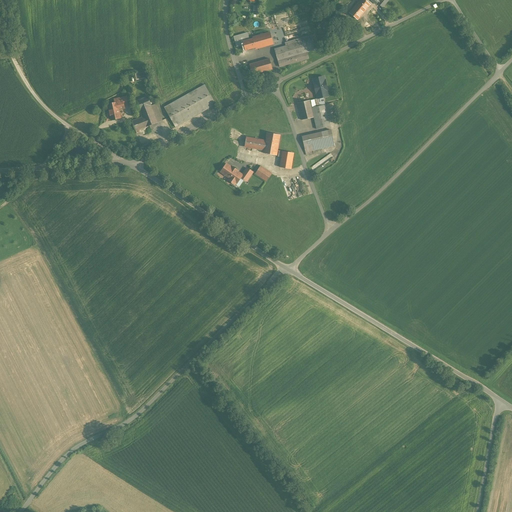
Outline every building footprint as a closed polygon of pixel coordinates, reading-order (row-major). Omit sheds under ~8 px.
[(366,0),(361,0),(350,15),(357,21),(371,3),(366,0)] [(270,32),(252,37),(253,39),(255,47),(256,49),(273,44),(270,32)] [(247,33),(234,37),(237,46),(243,44),(243,42),(249,40),(247,33)] [(286,46),(274,49),(278,61),(307,52),(319,49),(315,34),(304,37),(301,38),(290,41),(291,44),(286,46)] [(249,40),(243,42),(243,44),(245,50),(255,47),(253,39),(249,40)] [(307,52),(278,61),(279,67),(309,58),(307,52)] [(269,59),(249,64),(252,74),(272,69),(269,59)] [(323,76),(313,79),(314,84),(316,93),(318,98),(328,96),(326,90),(327,90),(325,80),(324,80),(323,76)] [(204,85),(164,107),(175,127),(215,104),(204,85)] [(151,106),(147,96),(135,101),(139,110),(142,117),(132,121),(135,131),(157,122),(162,120),(156,104),(151,106)] [(115,103),(108,105),(111,120),(120,118),(118,109),(124,108),(123,106),(122,98),(114,99),(115,103)] [(325,105),(311,108),(311,106),(310,100),(297,103),(301,120),(314,117),(316,129),(330,126),(325,105)] [(331,130),(302,136),(305,152),(334,146),(331,130)] [(280,135),(267,133),(265,141),(264,150),(263,153),(276,155),(280,135)] [(265,141),(246,137),(244,147),(264,150),(265,141)] [(137,149),(131,148),(128,156),(135,157),(137,149)] [(293,153),(282,151),(281,157),(280,167),(291,169),(293,153)] [(238,171),(231,166),(231,167),(226,164),(221,172),(229,178),(228,179),(232,183),(233,181),(236,183),(241,177),(242,175),(237,172),(238,171)] [(246,168),(242,175),(241,177),(246,181),(252,172),(246,168)] [(262,170),(259,168),(255,174),(267,181),(269,177),(261,172),(262,170)]
